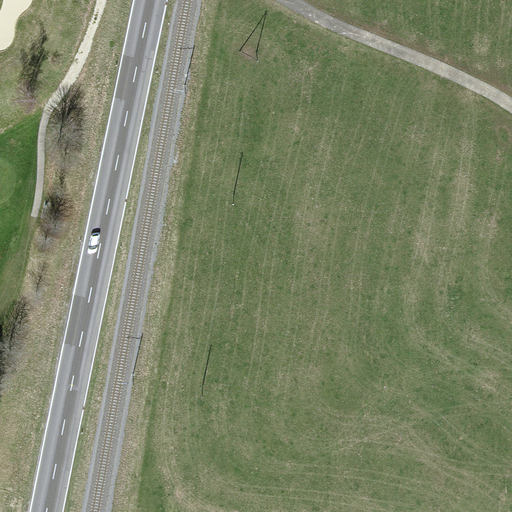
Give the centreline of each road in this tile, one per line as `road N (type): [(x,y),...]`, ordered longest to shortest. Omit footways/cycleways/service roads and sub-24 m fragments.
road 1 (primary): [(46,511),(150,0)]
road 2 (track): [(284,0),(511,107)]
road 3 (track): [(101,0),(79,61),(42,125),(34,216)]
